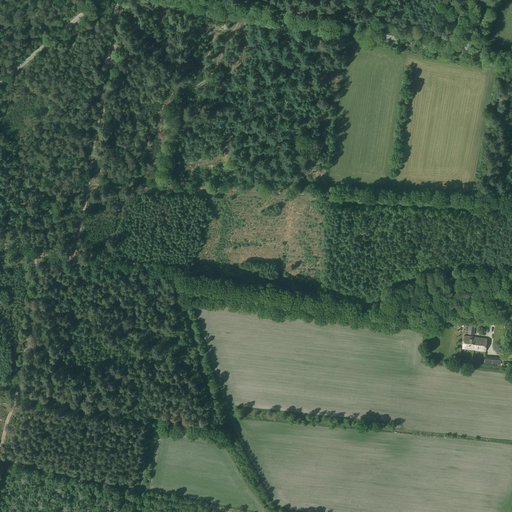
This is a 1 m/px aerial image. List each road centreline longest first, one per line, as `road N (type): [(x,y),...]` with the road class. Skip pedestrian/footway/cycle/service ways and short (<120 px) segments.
road 1 (track): [(115,0),(76,257),(28,249),(36,263),(0,454)]
road 2 (track): [(182,275),(357,301),(428,274),(511,271)]
road 3 (unclassified): [(196,0),(461,51)]
road 4 (track): [(472,0),(458,31),(234,0)]
road 5 (track): [(134,493),(0,465)]
road 6 (unclassified): [(0,82),(100,0)]
